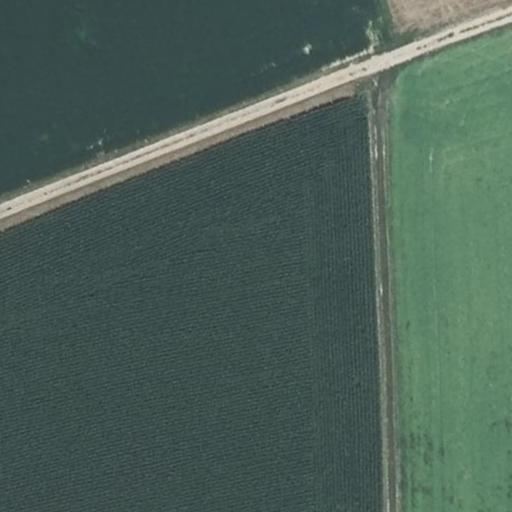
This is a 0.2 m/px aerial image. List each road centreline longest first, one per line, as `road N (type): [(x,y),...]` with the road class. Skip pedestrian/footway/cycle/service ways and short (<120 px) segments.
road 1 (track): [(376,60),(392,511)]
road 2 (track): [(0,214),(376,60)]
road 3 (track): [(376,60),(511,12)]
